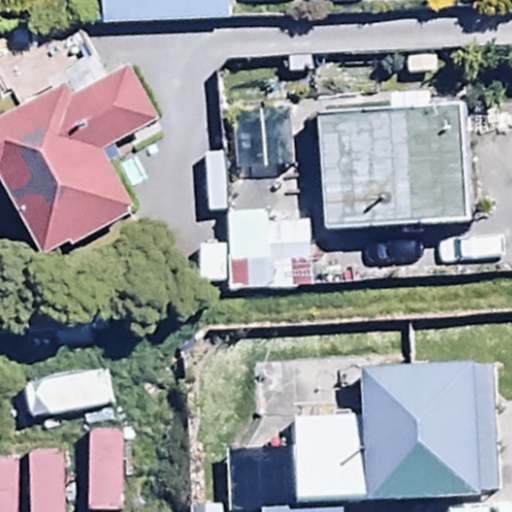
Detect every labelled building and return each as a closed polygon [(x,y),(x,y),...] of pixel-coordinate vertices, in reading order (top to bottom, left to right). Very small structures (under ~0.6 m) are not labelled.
[(220,0),(65,0),(66,28),(221,25),(220,0)] [(63,89),(0,124),(0,192),(39,262),(132,210),(103,158),(157,127),(126,71),(71,102),(63,89)] [(319,112),(323,234),(471,229),(467,107),(319,112)] [(266,265),(266,275),(308,275),(308,225),(228,225),(228,265),(266,265)] [(20,303),(21,340),(106,336),(104,299),(20,303)] [(292,417),(293,505),(492,504),(491,372),(359,373),(359,417),(292,417)] [(106,374),(23,389),(29,422),(111,407),(106,374)]
